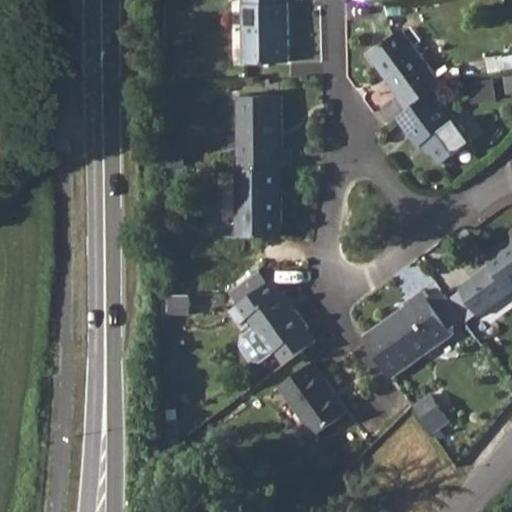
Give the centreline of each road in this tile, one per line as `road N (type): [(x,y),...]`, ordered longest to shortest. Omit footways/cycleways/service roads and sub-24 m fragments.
road 1 (secondary): [(100,511),(101,0)]
road 2 (residential): [(339,131),(327,303)]
road 3 (track): [(103,111),(60,128),(0,190)]
road 4 (residential): [(333,0),(339,131)]
road 5 (residential): [(339,131),(425,227)]
road 6 (residential): [(327,303),(425,227)]
